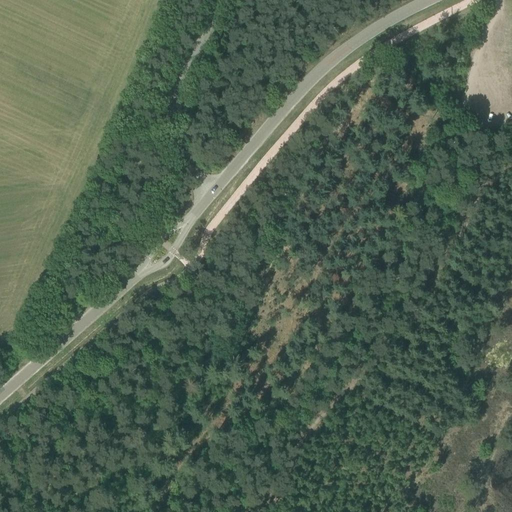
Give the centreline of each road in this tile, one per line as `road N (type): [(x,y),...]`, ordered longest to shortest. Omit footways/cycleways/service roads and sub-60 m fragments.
road 1 (track): [(179,511),(214,450),(277,407),(309,371),(356,307),(446,137),(471,123)]
road 2 (track): [(511,153),(416,319),(308,431),(283,487),(256,511)]
road 3 (tertiary): [(208,197),(318,71),(430,0)]
road 4 (track): [(81,325),(86,284),(149,142),(173,122)]
road 5 (unclassified): [(208,197),(173,122),(220,0)]
road 6 (tertiary): [(0,397),(140,272)]
road 7 (track): [(496,8),(465,92),(471,123),(511,134)]
